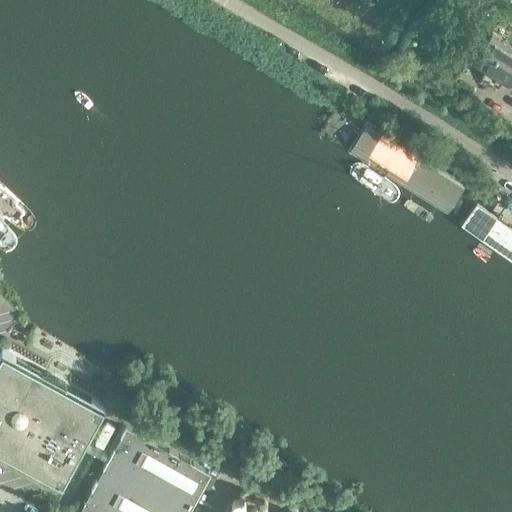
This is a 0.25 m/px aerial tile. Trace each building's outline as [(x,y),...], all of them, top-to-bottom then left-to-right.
[(511,46),(491,32),(473,59),(507,82),(511,73),(511,46)] [(365,121),(346,151),(448,215),(467,184),(365,121)] [(504,193),(494,187),(492,191),(490,193),(499,199),(501,197),(504,193)] [(511,226),(474,200),(459,222),(510,257),(511,255),(511,226)] [(0,447),(60,481),(80,445),(106,460),(77,511),(187,511),(210,472),(126,425),(110,453),(83,439),(103,402),(1,346),(0,347),(0,447)] [(252,505),(251,500),(248,496),(244,493),(241,493),(237,493),(233,496),(230,500),(229,504),(229,508),(231,511),(249,511),(251,509),(252,505)]
